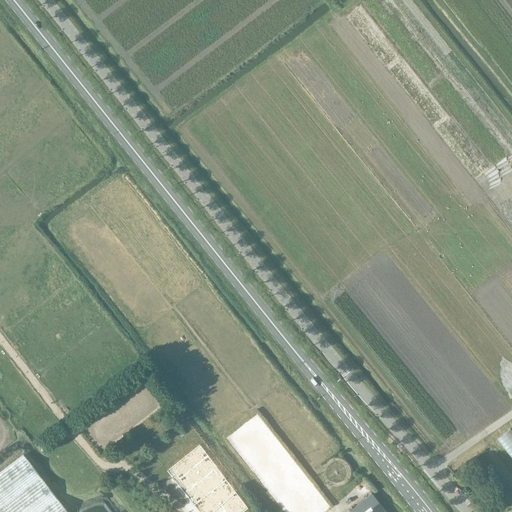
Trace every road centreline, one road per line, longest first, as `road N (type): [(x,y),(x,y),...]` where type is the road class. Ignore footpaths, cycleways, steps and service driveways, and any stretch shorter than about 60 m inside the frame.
road 1 (primary): [(425,511),(1,0)]
road 2 (unclassified): [(464,511),(45,0)]
